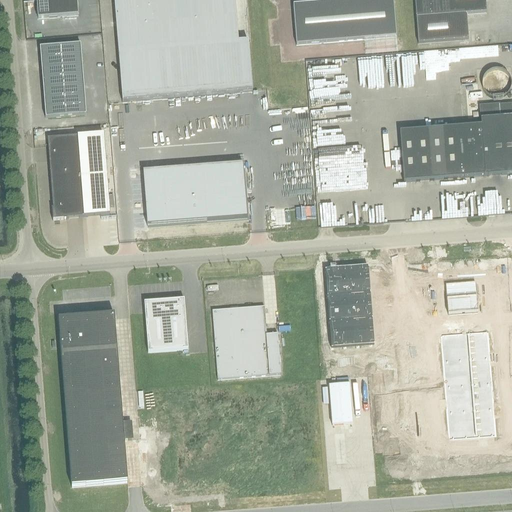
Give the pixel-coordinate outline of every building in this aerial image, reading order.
[(76,0),(36,0),(38,20),(78,17),(76,0)] [(238,43),(234,0),(113,0),(122,103),(252,93),(248,42),(238,43)] [(322,0),(322,4),(293,7),(296,46),(396,38),(392,0),(372,0),(362,1),(362,0),(322,0)] [(414,0),(416,19),(418,44),(468,41),(466,15),(486,14),(485,0),(414,0)] [(86,116),(80,46),(40,49),(46,119),(86,116)] [(507,75),(503,72),(499,71),(494,71),(490,72),(486,75),(483,79),(482,84),(482,89),(484,93),(487,96),(491,99),(495,100),(500,100),(504,98),(507,95),(510,92),(511,87),(511,83),(510,79),(507,75)] [(481,126),(400,133),(404,183),(511,174),(511,104),(499,105),(499,104),(480,106),(481,126)] [(103,136),(48,140),(53,210),(52,210),(52,222),(67,220),(67,219),(68,219),(109,216),(103,136)] [(243,164),(142,172),(145,208),(147,227),(207,222),(247,219),(243,164)] [(374,346),(366,268),(325,272),(331,350),(374,346)] [(476,284),(445,287),(448,316),(478,314),(476,284)] [(188,351),(184,301),(144,304),(148,354),(188,351)] [(277,336),(266,337),(264,308),(212,312),(218,380),(280,375),(277,336)] [(127,484),(126,472),(113,317),(58,321),(70,472),(71,488),(127,484)] [(349,385),(329,387),(332,427),(352,425),(349,385)]
